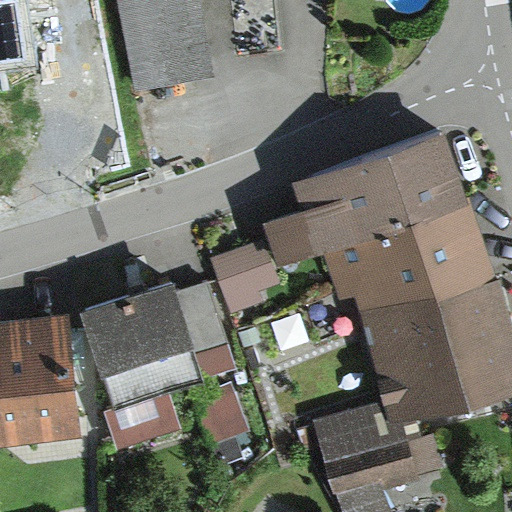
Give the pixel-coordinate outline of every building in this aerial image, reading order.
[(21,0),(0,0),(0,65),(30,61),(21,0)] [(119,0),(132,93),(211,82),(198,0),(119,0)] [(444,134),(293,181),(302,209),(262,222),(277,270),(323,256),(339,307),(353,303),(384,399),(313,422),(341,511),(390,511),(384,491),(420,479),(403,425),(511,390),(511,335),(496,286),(492,287),(444,134)] [(210,258),(230,314),(265,302),(261,291),(281,284),(264,239),(210,258)] [(198,278),(78,319),(121,447),(171,429),(157,388),(195,376),(183,342),(216,331),(198,278)] [(52,328),(0,332),(0,430),(62,425),(52,328)] [(223,386),(189,397),(203,438),(237,427),(223,386)]
